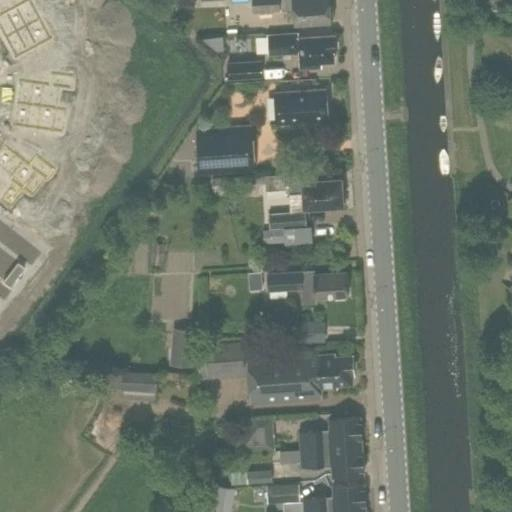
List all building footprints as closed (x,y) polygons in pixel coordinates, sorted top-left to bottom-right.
[(28,0),(27,0),(0,14),(0,29),(4,38),(39,19),(28,0)] [(253,0),(254,10),(294,7),(295,22),(331,20),(330,16),(334,16),(333,3),(330,4),(329,0),(253,0)] [(79,13),(73,2),(66,6),(71,16),(79,13)] [(39,19),(4,38),(15,58),(50,39),(39,19)] [(299,35),(299,31),(268,33),(269,52),(299,50),(300,66),(315,65),(314,60),(334,59),(333,50),(336,48),(335,34),(332,33),(299,35)] [(227,60),(228,77),(262,74),(261,58),(227,60)] [(20,82),(17,104),(56,109),(58,88),(61,88),(71,89),(73,76),(50,73),(50,75),(51,75),(50,85),(49,85),(20,81),(18,81),(18,82),(20,82)] [(274,90),(277,122),(329,119),(326,88),(274,90)] [(13,125),(12,126),(62,133),(65,110),(58,109),(56,109),(17,104),(14,125),(13,125)] [(255,168),(252,123),(195,127),(199,172),(255,168)] [(104,163),(109,148),(82,140),(77,155),(104,163)] [(5,148),(0,154),(0,171),(23,189),(24,191),(30,195),(43,178),(46,180),(54,170),(36,156),(35,158),(36,158),(30,166),(29,165),(4,147),(4,148),(5,148)] [(0,200),(10,208),(10,207),(9,207),(23,189),(0,171),(0,200)] [(305,179),(304,172),(288,173),(264,174),(265,189),(289,188),(289,191),(303,190),(304,205),(342,202),(341,177),(305,179)] [(154,220),(159,221),(160,219),(163,207),(157,206),(144,202),(141,213),(140,216),(154,220)] [(290,214),(268,215),(269,227),(306,225),(305,213),(290,214)] [(62,222),(54,232),(60,237),(68,228),(62,222)] [(284,228),(273,229),(274,240),(285,239),(284,228)] [(163,264),(164,244),(153,243),(152,263),(163,264)] [(17,276),(25,266),(18,261),(11,271),(17,276)] [(314,268),(267,271),(268,289),(301,287),(302,295),(303,303),(316,302),(316,297),(348,294),(346,269),(314,272),(314,268)] [(10,285),(17,276),(11,271),(3,280),(10,285)] [(325,319),(294,319),(294,340),(325,340),(325,319)] [(191,365),(194,329),(173,327),(170,363),(191,365)] [(249,351),(249,338),(199,340),(201,373),(250,371),(251,400),(326,397),(325,387),(338,387),(338,383),(352,383),(352,373),(354,373),(354,353),(336,354),(336,350),(321,351),(320,348),(249,351)] [(123,370),(94,368),(93,382),(122,385),(123,370)] [(157,373),(151,373),(123,370),(122,388),(121,397),(155,399),(157,373)] [(330,427),(299,429),(300,448),(304,448),(361,445),(360,416),(330,417),(330,427)] [(254,419),(232,451),(266,449),(264,423),(263,418),(254,419)] [(281,453),(281,463),(300,462),(300,464),(311,464),(325,463),(332,463),(332,473),(363,471),(361,445),(304,448),(300,448),(300,452),(281,453)] [(276,468),(236,470),(236,483),(277,481),(276,468)] [(300,500),(299,482),(266,484),(267,502),(300,500)] [(362,511),(365,511),(364,482),(333,484),(334,494),(303,496),(303,500),(303,511),(362,511)] [(215,483),(211,511),(212,511),(230,511),(235,486),(215,483)] [(303,511),(303,500),(283,501),(283,511),(303,511)]
